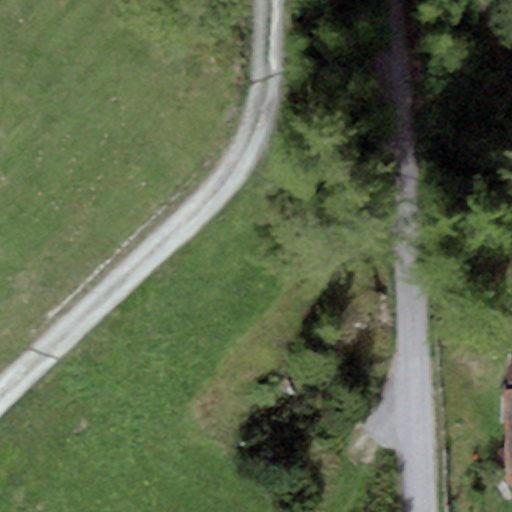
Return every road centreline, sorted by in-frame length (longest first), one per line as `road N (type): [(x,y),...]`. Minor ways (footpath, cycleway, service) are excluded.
road 1 (residential): [(386,0),(421,511)]
road 2 (track): [(0,386),(234,160),(261,90),(265,0)]
